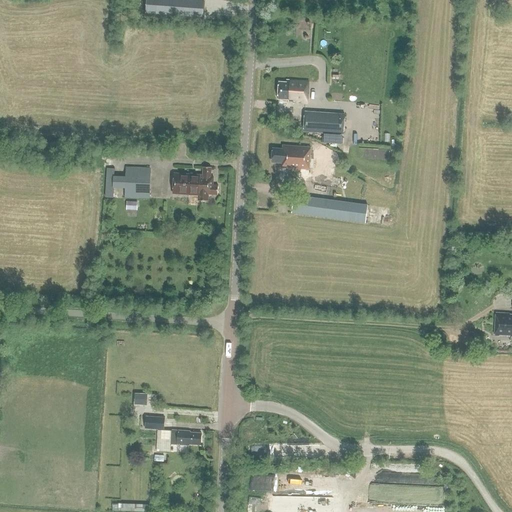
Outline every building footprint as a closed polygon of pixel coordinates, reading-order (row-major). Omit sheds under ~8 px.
[(202,21),(203,0),(148,0),(147,17),(202,21)] [(307,102),(308,82),(287,81),(286,83),(278,82),(278,99),(289,100),(289,102),(293,102),(293,103),(306,104),(306,103),(307,102)] [(344,135),(345,115),(305,112),(303,132),(344,135)] [(308,168),(309,148),(283,146),(282,149),(273,149),(272,163),(275,163),(275,170),(290,171),(290,167),(308,168)] [(332,180),(337,160),(324,157),(319,176),(332,180)] [(218,195),(218,186),(213,186),(213,178),(211,178),(211,168),(203,168),(203,176),(174,175),(173,195),(198,196),(198,201),(208,202),(208,195),(218,195)] [(112,187),(113,177),(113,170),(106,169),(104,197),(111,197),(112,187)] [(126,177),(113,177),(112,187),(123,188),(123,198),(148,198),(149,169),(126,169),(126,177)] [(292,214),(365,223),(368,206),(294,196),(292,214)] [(140,209),(140,201),(129,201),(129,209),(140,209)] [(511,337),(511,314),(495,314),(494,336),(499,336),(510,336),(510,337),(511,337)] [(170,444),(177,445),(189,446),(189,445),(200,445),(201,433),(190,433),(190,432),(171,430),(170,444)] [(266,474),(266,490),(304,490),(304,475),(266,474)]
